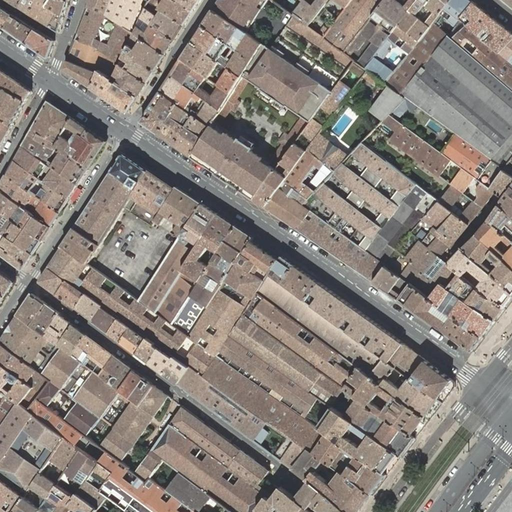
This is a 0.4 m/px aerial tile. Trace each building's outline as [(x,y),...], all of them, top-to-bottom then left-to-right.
[(22,0),(18,6),(29,13),(37,0),(22,0)] [(50,0),(37,0),(29,13),(36,18),(38,19),(47,5),(50,0)] [(66,0),(50,0),(47,5),(64,16),(69,2),(66,0)] [(91,0),(88,7),(106,14),(119,23),(134,33),(135,32),(138,26),(142,17),(147,7),(150,2),(150,0),(149,0),(91,0)] [(184,25),(194,11),(176,0),(165,0),(163,4),(159,1),(159,0),(150,0),(150,2),(160,9),(163,11),(184,25)] [(176,0),(194,11),(200,0),(176,0)] [(263,45),(285,9),(273,0),(272,0),(219,0),(214,10),(263,45)] [(272,0),(273,0),(285,9),(293,14),(303,0),(272,0)] [(303,0),(293,14),(295,16),(309,26),(328,1),(328,0),(303,0)] [(325,37),(345,53),(373,17),(384,2),(385,0),(353,0),(349,6),(344,13),(325,37)] [(356,61),(366,68),(383,46),(393,32),(400,24),(404,18),(418,0),(385,0),(384,2),(373,17),(345,53),(356,61)] [(369,70),(386,83),(403,61),(420,40),(434,23),(443,11),(446,7),(451,0),(418,0),(404,18),(400,24),(393,32),(383,46),(366,68),(369,70)] [(474,2),(471,0),(451,0),(446,7),(443,11),(458,22),(461,18),(474,2)] [(328,1),(309,26),(322,35),(325,37),(344,13),(328,1)] [(175,40),(184,25),(163,11),(160,9),(150,2),(147,7),(142,17),(147,20),(152,24),(175,40)] [(461,18),(500,52),(511,39),(511,31),(494,17),(474,2),(461,18)] [(13,15),(0,5),(0,23),(5,27),(13,15)] [(47,5),(38,19),(58,32),(59,32),(64,16),(47,5)] [(106,14),(88,7),(82,24),(76,38),(92,45),(106,54),(117,61),(122,64),(124,58),(127,51),(130,44),(133,36),(134,33),(119,23),(106,14)] [(252,61),(263,45),(214,10),(203,26),(252,61)] [(36,29),(13,15),(5,27),(28,43),(36,29)] [(356,61),(295,16),(288,26),(350,70),(356,61)] [(147,20),(142,17),(138,26),(135,32),(166,54),(175,40),(152,24),(147,31),(142,29),(147,20)] [(449,35),(434,23),(420,40),(403,61),(386,83),(389,86),(401,94),(433,55),(449,35)] [(468,25),(453,38),(511,87),(511,62),(500,52),(468,25)] [(229,69),(242,77),(243,76),(252,61),(203,26),(192,43),(220,62),(229,69)] [(55,41),(36,29),(28,43),(48,57),(50,57),(55,41)] [(135,32),(134,33),(133,36),(130,44),(127,51),(132,55),(135,53),(157,68),(166,54),(135,32)] [(511,87),(453,38),(449,35),(433,55),(401,94),(405,97),(456,134),(493,161),(504,169),(511,158),(511,87)] [(92,45),(76,38),(68,60),(100,74),(101,71),(109,76),(117,61),(106,54),(92,45)] [(511,39),(500,52),(511,62),(511,39)] [(220,85),(232,93),(242,77),(229,69),(220,62),(192,43),(182,59),(207,76),(210,78),(219,84),(220,85)] [(333,91),(271,48),(251,78),(312,121),(314,119),(333,91)] [(132,55),(127,51),(124,58),(131,62),(127,68),(148,83),(157,68),(135,53),(132,55)] [(131,62),(124,58),(122,64),(127,68),(131,62)] [(210,101),(222,109),(232,93),(220,85),(219,84),(210,78),(207,76),(182,59),(171,75),(203,97),(210,101)] [(100,74),(68,60),(65,68),(65,69),(92,87),(100,74)] [(342,106),(369,70),(366,68),(356,61),(350,70),(333,91),(314,119),(312,121),(310,122),(303,133),(315,142),(342,106)] [(139,97),(148,83),(127,68),(122,64),(114,79),(114,80),(114,81),(139,97)] [(32,90),(0,67),(0,84),(12,92),(13,93),(27,101),(33,91),(32,90)] [(114,80),(114,79),(109,76),(101,71),(100,74),(92,87),(128,112),(129,112),(139,97),(114,81),(114,80)] [(161,92),(179,104),(211,126),(212,123),(217,117),(222,109),(210,101),(203,97),(171,75),(161,92)] [(243,76),(217,117),(224,122),(231,111),(235,113),(242,102),(237,99),(249,80),(243,76)] [(0,116),(13,125),(27,101),(13,93),(12,92),(0,84),(0,116)] [(401,94),(389,86),(371,111),(383,121),(389,114),(405,97),(401,94)] [(160,134),(179,104),(161,92),(142,121),(142,122),(160,134)] [(49,101),(30,134),(55,148),(56,147),(63,136),(68,125),(72,117),(49,101)] [(211,126),(179,104),(160,134),(191,156),(211,126)] [(442,153),(389,114),(383,121),(382,122),(395,133),(390,140),(440,177),(453,160),(442,153)] [(0,148),(13,125),(0,116),(0,148)] [(63,151),(89,169),(107,141),(72,117),(68,125),(63,136),(56,147),(59,149),(63,151)] [(310,122),(303,117),(290,135),(285,131),(278,142),(282,145),(273,157),(281,163),(296,143),(303,133),(310,122)] [(227,134),(212,123),(211,126),(191,156),(256,201),(277,169),(263,160),(266,156),(229,131),(227,134)] [(267,207),(299,229),(312,210),(304,205),(336,172),(350,156),(321,133),(315,142),(308,151),(267,207)] [(30,134),(24,145),(48,162),(55,148),(30,134)] [(493,161),(456,134),(442,153),(453,160),(463,168),(476,178),(479,180),(482,175),(493,161)] [(418,184),(363,142),(350,156),(336,172),(304,205),(312,210),(367,251),(418,184)] [(277,169),(256,201),(267,207),(308,151),(296,143),(294,145),(281,163),(277,169)] [(24,145),(16,160),(41,177),(43,179),(45,176),(42,174),(50,163),(48,162),(24,145)] [(55,148),(48,162),(50,163),(50,164),(55,167),(66,175),(80,185),(89,169),(63,151),(59,149),(56,147),(55,148)] [(124,154),(76,228),(97,241),(101,244),(126,207),(153,225),(155,223),(157,221),(178,189),(124,154)] [(16,160),(7,175),(23,185),(22,185),(31,191),(39,180),(41,177),(16,160)] [(42,174),(45,176),(48,178),(55,167),(50,164),(50,163),(42,174)] [(45,176),(43,179),(44,179),(45,180),(48,182),(57,189),(70,198),(80,185),(66,175),(55,167),(48,178),(45,176)] [(440,202),(452,210),(464,195),(476,178),(463,168),(451,184),(452,186),(440,202)] [(511,192),(511,174),(506,170),(492,189),(497,193),(505,199),(510,191),(511,192)] [(7,175),(0,187),(0,189),(26,208),(29,202),(35,193),(31,191),(22,185),(23,185),(7,175)] [(39,180),(31,191),(35,193),(38,196),(46,185),(42,183),(42,182),(39,180)] [(46,185),(38,196),(45,201),(61,212),(70,198),(57,189),(48,182),(45,180),(42,183),(46,185)] [(461,218),(470,225),(484,209),(497,193),(492,189),(482,182),(477,189),(477,198),(475,203),(473,201),(461,218)] [(446,285),(457,270),(448,262),(422,240),(412,233),(440,202),(418,184),(367,251),(369,253),(358,270),(374,281),(387,266),(402,277),(412,283),(424,292),(432,298),(444,283),(446,285)] [(177,237),(180,239),(181,237),(193,219),(203,204),(196,199),(189,194),(178,187),(178,189),(157,221),(155,223),(158,225),(159,222),(162,224),(167,216),(172,219),(173,219),(167,228),(174,232),(178,235),(177,237)] [(0,189),(0,209),(14,219),(20,211),(26,215),(29,210),(26,208),(0,189)] [(511,214),(511,192),(510,191),(505,199),(501,204),(511,214)] [(36,215),(52,226),(61,212),(45,201),(38,196),(35,193),(29,202),(35,206),(33,208),(38,212),(36,215)] [(510,301),(511,298),(511,291),(493,273),(464,248),(463,249),(455,242),(470,225),(461,218),(440,202),(412,233),(422,240),(448,262),(457,270),(461,273),(466,277),(474,283),(479,288),(480,289),(506,307),(510,301)] [(511,239),(511,214),(501,204),(491,220),(511,239)] [(0,229),(8,235),(11,230),(17,221),(14,219),(0,209),(0,229)] [(26,215),(20,223),(43,240),(52,226),(36,215),(29,210),(26,215)] [(369,253),(367,251),(312,210),(299,229),(329,250),(358,270),(369,253)] [(184,269),(157,312),(173,324),(192,295),(201,280),(211,266),(214,261),(220,252),(237,226),(220,215),(210,230),(184,269)] [(179,240),(141,300),(157,312),(184,269),(210,230),(193,219),(181,237),(180,239),(179,240)] [(511,265),(511,239),(491,220),(478,234),(511,265)] [(13,239),(34,254),(43,240),(20,223),(17,221),(11,230),(8,235),(8,236),(13,239)] [(192,295),(173,324),(190,336),(210,306),(220,290),(227,279),(231,273),(237,264),(238,262),(252,241),(254,237),(237,226),(220,252),(214,261),(211,266),(201,280),(192,295)] [(76,228),(64,245),(85,261),(89,263),(98,250),(92,247),(97,241),(76,228)] [(0,229),(0,250),(3,246),(4,243),(8,236),(8,235),(0,229)] [(511,291),(511,265),(478,234),(464,248),(493,273),(511,291)] [(3,246),(0,250),(0,251),(23,269),(25,268),(34,254),(13,239),(8,236),(4,243),(13,249),(10,251),(3,246)] [(210,306),(190,336),(218,355),(231,335),(245,313),(258,292),(270,274),(271,272),(280,260),(252,241),(238,262),(237,264),(231,273),(227,279),(220,290),(210,306)] [(4,243),(3,246),(10,251),(13,249),(4,243)] [(64,245),(50,266),(70,280),(71,281),(87,293),(104,305),(121,317),(133,326),(144,334),(149,337),(157,343),(161,346),(176,356),(191,366),(195,369),(204,376),(218,355),(190,336),(173,324),(157,312),(141,300),(116,283),(89,263),(85,261),(64,245)] [(283,256),(280,260),(271,272),(270,274),(277,279),(278,277),(280,279),(279,281),(282,283),(295,265),(283,256)] [(307,274),(295,265),(282,283),(295,292),(307,274)] [(474,350),(484,336),(453,314),(447,309),(432,298),(424,292),(412,283),(402,277),(387,266),(374,281),(379,285),(380,285),(383,288),(397,297),(407,304),(413,308),(414,308),(474,350)] [(41,282),(58,294),(68,280),(49,267),(41,281),(41,282)] [(15,281),(0,269),(0,291),(6,296),(16,282),(15,281)] [(501,314),(506,307),(480,289),(479,288),(474,283),(466,277),(461,273),(450,288),(464,298),(497,320),(501,314)] [(444,403),(412,378),(397,367),(390,362),(307,301),(295,292),(282,283),(279,281),(277,279),(270,274),(258,292),(430,420),(444,403)] [(320,282),(307,274),(295,292),(307,301),(320,282)] [(68,280),(58,294),(76,308),(86,294),(69,281),(68,280)] [(390,362),(404,342),(320,282),(307,301),(390,362)] [(490,328),(497,320),(464,298),(450,288),(446,285),(444,283),(432,298),(447,309),(453,314),(484,336),(490,328)] [(416,438),(430,420),(258,292),(245,313),(416,438)] [(33,293),(18,314),(39,329),(41,325),(48,331),(59,314),(60,313),(33,293)] [(86,294),(76,308),(93,321),(103,306),(86,294)] [(405,307),(407,304),(397,297),(395,300),(405,307)] [(110,333),(120,318),(103,306),(93,321),(110,333)] [(473,351),(474,350),(414,308),(412,311),(413,312),(416,314),(470,351),(471,352),(472,351),(473,351)] [(333,407),(399,453),(402,456),(416,438),(245,313),(231,335),(319,397),(333,407)] [(52,380),(42,393),(38,398),(102,446),(131,467),(130,468),(140,476),(148,482),(151,478),(162,462),(150,453),(136,443),(155,415),(169,396),(155,385),(142,405),(134,399),(131,397),(121,390),(101,374),(74,354),(60,344),(50,337),(46,334),(46,335),(39,329),(18,314),(1,342),(30,364),(37,369),(52,380)] [(73,324),(59,314),(48,331),(46,334),(50,337),(60,344),(73,324)] [(122,341),(132,327),(120,318),(110,333),(122,341)] [(87,335),(73,324),(60,344),(74,354),(87,335)] [(138,354),(149,337),(144,334),(143,335),(132,327),(122,341),(138,354)] [(115,355),(87,335),(74,354),(101,374),(115,355)] [(231,335),(218,355),(305,417),(319,397),(231,335)] [(150,362),(160,347),(156,344),(157,343),(149,337),(138,354),(150,362)] [(1,342),(0,342),(0,361),(22,377),(28,382),(34,387),(42,393),(52,380),(37,369),(30,364),(1,342)] [(400,363),(415,374),(426,359),(404,342),(390,362),(397,367),(400,363)] [(164,373),(175,358),(160,347),(150,362),(164,373)] [(135,370),(115,355),(101,374),(121,390),(135,370)] [(305,417),(218,355),(204,376),(292,437),(310,450),(325,460),(332,465),(341,472),(344,473),(372,494),(387,474),(385,473),(319,426),(306,418),(305,417)] [(179,384),(191,366),(176,356),(175,358),(164,373),(179,384)] [(415,374),(412,378),(444,403),(458,384),(426,359),(415,374)] [(0,361),(0,387),(3,390),(7,393),(9,394),(19,402),(21,404),(30,410),(38,398),(42,393),(34,387),(28,382),(22,377),(0,361)] [(292,437),(204,376),(195,369),(191,366),(179,384),(183,387),(293,469),(294,469),(294,468),(310,450),(292,437)] [(145,377),(135,370),(121,390),(131,397),(145,377)] [(155,385),(145,377),(131,397),(134,399),(142,405),(155,385)] [(0,424),(3,426),(19,402),(9,394),(7,393),(0,405),(0,424)] [(38,398),(30,410),(35,414),(66,437),(82,449),(100,462),(114,472),(132,486),(167,511),(198,511),(151,478),(148,482),(140,476),(130,468),(131,467),(102,446),(38,398)] [(0,464),(35,414),(30,410),(21,404),(19,402),(3,426),(0,430),(0,464)] [(184,406),(171,424),(230,467),(242,450),(184,406)] [(387,474),(402,456),(399,453),(333,407),(319,426),(385,473),(387,474)] [(14,511),(66,437),(35,414),(0,464),(0,511),(14,511)] [(230,467),(171,424),(150,453),(162,462),(165,459),(233,510),(236,511),(255,511),(258,509),(261,511),(270,511),(271,511),(272,511),(278,505),(287,511),(313,511),(297,499),(297,498),(289,492),(282,486),(280,487),(271,499),(269,497),(268,496),(267,496),(267,495),(264,492),(257,487),(257,488),(230,467)] [(14,511),(38,511),(82,449),(66,437),(14,511)] [(63,511),(100,462),(82,449),(38,511),(63,511)] [(271,471),(242,450),(230,467),(257,488),(257,487),(266,476),(271,471)] [(325,460),(310,450),(294,468),(294,469),(300,473),(308,479),(311,481),(335,500),(347,511),(358,511),(372,494),(344,473),(341,472),(334,482),(318,468),(325,460)] [(162,462),(151,478),(198,511),(236,511),(233,510),(165,459),(162,462)] [(96,511),(108,496),(100,490),(114,472),(100,462),(63,511),(96,511)] [(167,511),(132,486),(114,472),(100,490),(108,496),(128,511),(130,511),(167,511)] [(311,481),(310,482),(334,502),(346,511),(347,511),(335,500),(311,481)] [(346,511),(334,502),(310,482),(309,483),(305,488),(301,493),(297,498),(310,508),(314,511),(346,511)] [(127,511),(128,511),(108,496),(96,511),(127,511)] [(297,499),(313,511),(314,511),(310,508),(297,498),(297,499)]
